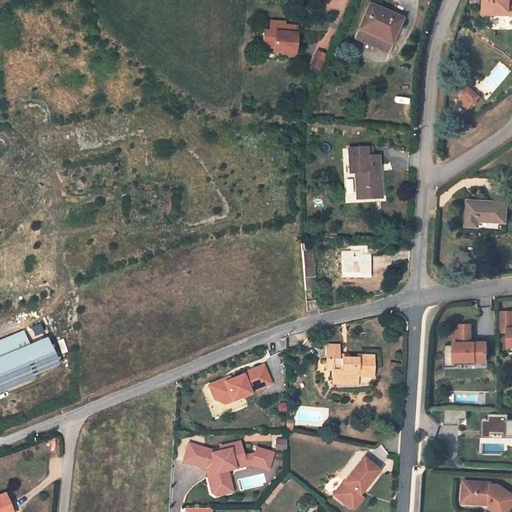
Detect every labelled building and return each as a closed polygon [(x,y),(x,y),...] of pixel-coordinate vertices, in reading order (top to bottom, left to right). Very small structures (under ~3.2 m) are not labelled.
[(511,0),(482,0),(482,9),(508,12),(511,13),(511,0)] [(400,18),(369,3),(358,27),(390,42),(400,18)] [(273,52),(282,53),(281,56),(282,57),(295,58),(298,31),(297,31),(284,30),(285,22),(270,21),(270,31),(263,31),(261,47),(273,48),(273,52)] [(358,27),(353,38),(386,52),(390,42),(358,27)] [(309,66),(319,70),(326,53),(315,49),(309,66)] [(472,91),(462,81),(455,87),(466,98),(472,91)] [(371,147),(348,147),(349,171),(354,171),(360,171),(361,187),(361,197),(380,197),(380,187),(379,170),(374,170),(374,164),(379,164),(378,155),(371,155),(371,147)] [(506,220),(507,203),(467,201),(465,225),(478,226),(479,218),(506,220)] [(313,275),(312,250),(307,250),(301,251),(304,276),(313,275)] [(342,250),(342,267),(359,268),(359,271),(370,271),(370,255),(364,255),(359,255),(359,250),(342,250)] [(305,291),(315,289),(313,275),(304,276),(305,291)] [(511,310),(501,311),(501,328),(509,327),(509,351),(511,351),(511,310)] [(488,360),(487,341),(472,341),(472,324),(461,324),(455,330),(455,344),(445,344),(444,344),(444,366),(455,366),(455,363),(455,361),(476,360),(488,360)] [(0,357),(30,345),(23,331),(0,340),(0,357)] [(55,361),(46,339),(30,345),(0,357),(0,376),(3,383),(55,361)] [(338,346),(326,346),(326,360),(331,360),(332,371),(332,379),(357,380),(357,376),(357,370),(362,370),(362,376),(372,377),(372,356),(360,356),(360,358),(339,358),(338,346)] [(226,380),(212,386),(218,400),(222,402),(233,398),(234,402),(253,394),(252,393),(273,385),(266,366),(244,375),(245,376),(233,381),(232,380),(227,382),(226,380)] [(5,389),(32,378),(29,372),(3,383),(5,389)] [(465,409),(445,409),(445,424),(459,424),(459,418),(465,418),(465,409)] [(507,414),(490,414),(490,420),(483,420),(483,436),(511,436),(511,419),(507,419),(507,414)] [(274,438),(274,449),(286,449),(286,438),(274,438)] [(206,448),(188,443),(183,461),(205,468),(211,494),(215,496),(224,494),(222,483),(229,481),(227,470),(234,468),(232,460),(243,457),(243,456),(240,442),(219,446),(221,451),(210,453),(205,451),(206,448)] [(272,453),(256,448),(253,455),(251,465),(267,470),(272,453)] [(243,457),(232,460),(234,468),(251,465),(253,455),(250,454),(243,456),(243,457)] [(362,457),(333,495),(345,505),(350,504),(358,494),(377,469),(362,457)] [(229,481),(222,483),(224,494),(232,492),(229,481)] [(492,483),(463,481),(462,496),(473,497),(473,505),(490,506),(489,509),(494,511),(508,511),(511,507),(511,494),(498,485),(492,485),(492,483)] [(354,507),(362,498),(358,494),(350,504),(345,505),(349,508),(354,507)] [(10,511),(3,495),(0,496),(0,511),(10,511)] [(473,497),(462,496),(462,504),(473,505),(473,497)]
